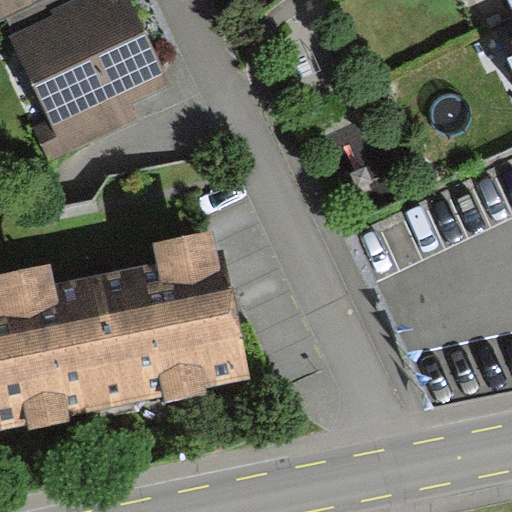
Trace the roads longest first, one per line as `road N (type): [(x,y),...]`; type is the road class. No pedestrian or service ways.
road 1 (residential): [(390,465),(384,427),(206,31)]
road 2 (primary): [(390,465),(184,511)]
road 3 (primary): [(511,441),(390,465)]
